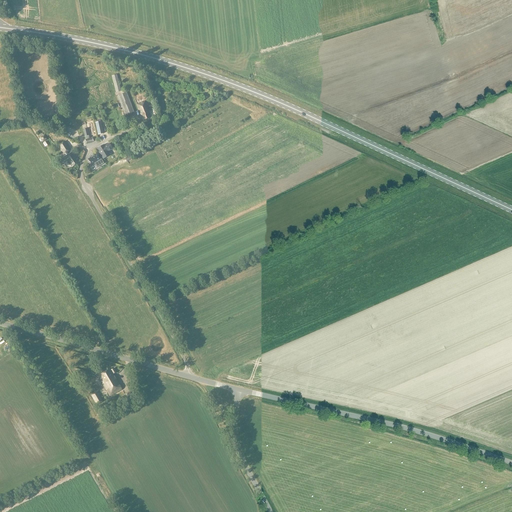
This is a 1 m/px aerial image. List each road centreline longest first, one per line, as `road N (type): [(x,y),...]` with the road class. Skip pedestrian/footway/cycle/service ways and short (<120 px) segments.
road 1 (primary): [(511,210),(206,74),(22,30)]
road 2 (unclassified): [(187,376),(80,177),(87,152),(125,131)]
road 3 (unclassified): [(511,462),(239,389)]
road 4 (unclassified): [(0,323),(187,376)]
road 5 (unclassified): [(270,511),(238,451),(239,389)]
